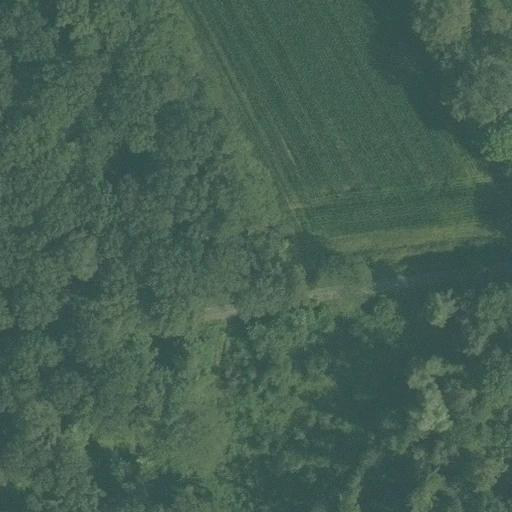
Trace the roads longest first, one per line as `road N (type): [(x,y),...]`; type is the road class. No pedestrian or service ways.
road 1 (unclassified): [(0,373),(100,332),(511,268)]
road 2 (unclassified): [(452,0),(511,107)]
